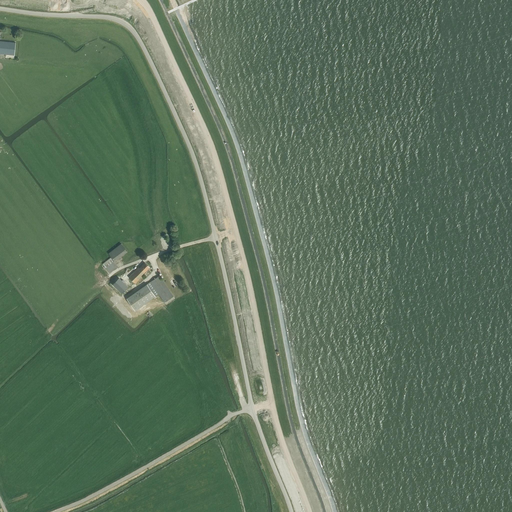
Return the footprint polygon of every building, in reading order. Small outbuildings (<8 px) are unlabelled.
[(0,54),(15,55),(16,43),(0,41),(0,54)] [(121,244),(109,253),(115,261),(127,252),(121,244)] [(118,267),(111,258),(103,264),(109,273),(118,267)] [(139,268),(138,267),(128,277),(135,284),(142,276),(141,276),(150,267),(145,262),(139,268)] [(151,282),(165,303),(174,297),(160,276),(151,282)] [(120,282),(114,288),(122,297),(128,290),(120,282)] [(155,296),(147,285),(128,298),(136,310),(155,296)]
